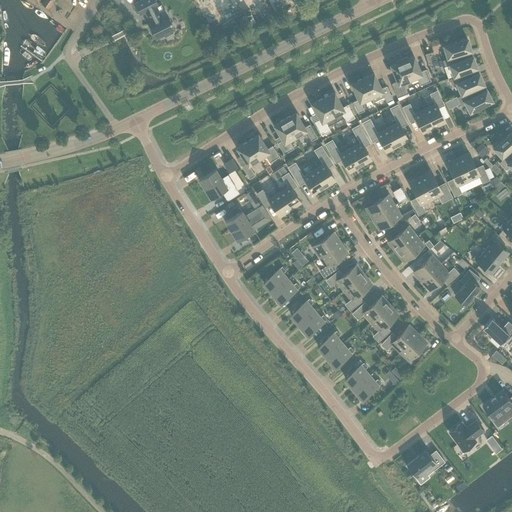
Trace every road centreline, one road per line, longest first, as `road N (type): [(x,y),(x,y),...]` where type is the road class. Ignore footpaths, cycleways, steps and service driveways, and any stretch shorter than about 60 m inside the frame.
road 1 (residential): [(164,176),(323,80),(463,18),(479,28),(511,107)]
road 2 (tertiary): [(135,120),(375,0)]
road 3 (unclassified): [(378,461),(224,275)]
road 4 (residential): [(333,202),(511,111)]
road 5 (residential): [(453,342),(390,280),(333,202)]
road 6 (residential): [(453,342),(479,367),(478,386),(378,461)]
road 7 (residential): [(224,275),(333,202)]
road 8 (tertiary): [(0,163),(117,127)]
